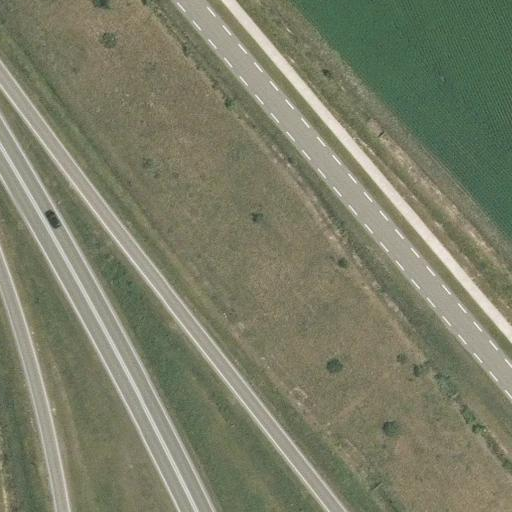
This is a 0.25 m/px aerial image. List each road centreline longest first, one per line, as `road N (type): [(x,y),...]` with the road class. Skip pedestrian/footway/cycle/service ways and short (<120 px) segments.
road 1 (trunk): [(338,511),(0,76)]
road 2 (tertiary): [(187,0),(511,384)]
road 3 (trunk): [(0,131),(197,511)]
road 4 (trunk): [(0,273),(47,433),(60,511)]
